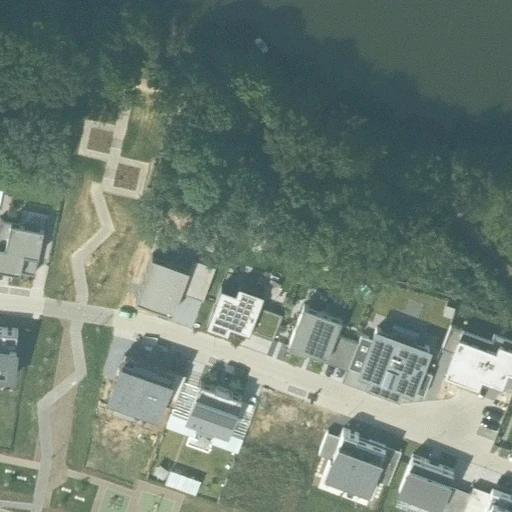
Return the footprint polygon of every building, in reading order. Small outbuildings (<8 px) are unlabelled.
[(0,265),(34,273),(44,226),(0,217),(0,265)] [(189,267),(152,253),(135,299),(172,313),(180,291),(189,267)] [(189,267),(180,291),(202,300),(215,266),(193,258),(189,267)] [(249,331),(258,305),(263,292),(239,283),(236,291),(221,285),(206,324),(227,332),(230,325),(249,331)] [(341,317),(303,303),(288,346),(306,352),(307,349),(327,356),(335,334),(341,317)] [(249,331),(273,340),(283,314),(258,305),(249,331)] [(389,332),(376,327),(372,338),(361,367),(372,371),(371,376),(368,383),(398,394),(401,387),(403,382),(414,386),(420,369),(429,346),(415,341),(420,330),(393,320),(389,332)] [(442,345),(453,349),(462,327),(451,322),(442,345)] [(453,349),(445,371),(477,383),(481,373),(501,381),(507,366),(511,367),(511,336),(495,330),(492,337),(462,327),(453,349)] [(0,379),(13,380),(18,331),(0,328),(0,379)] [(357,343),(335,334),(327,356),(349,365),(357,343)] [(361,367),(372,338),(361,334),(357,343),(349,365),(348,368),(371,376),(372,371),(361,367)] [(175,372),(125,354),(114,383),(116,384),(109,402),(157,419),(162,407),(175,372)] [(403,382),(401,387),(423,395),(432,373),(420,369),(414,386),(403,382)] [(186,376),(175,372),(162,407),(173,410),(184,382),(186,376)] [(186,422),(198,388),(184,382),(173,410),(166,430),(194,440),(196,434),(199,426),(186,422)] [(214,432),(227,437),(240,403),(241,399),(229,394),(228,395),(215,390),(215,389),(200,384),(198,388),(186,422),(199,426),(196,434),(211,439),(214,432)] [(255,408),(240,403),(227,437),(214,432),(211,439),(209,446),(238,456),(255,408)] [(358,438),(342,432),(331,462),(329,461),(322,480),(371,498),(377,483),(373,481),(385,450),(368,444),(367,446),(357,442),(358,438)] [(440,509),(448,487),(453,472),(411,457),(398,494),(440,509)] [(464,511),(470,495),(448,487),(440,509),(438,511),(464,511)] [(470,495),(464,511),(483,511),(490,494),(473,488),(470,495)] [(490,494),(483,511),(511,511),(511,495),(492,488),(490,494)]
